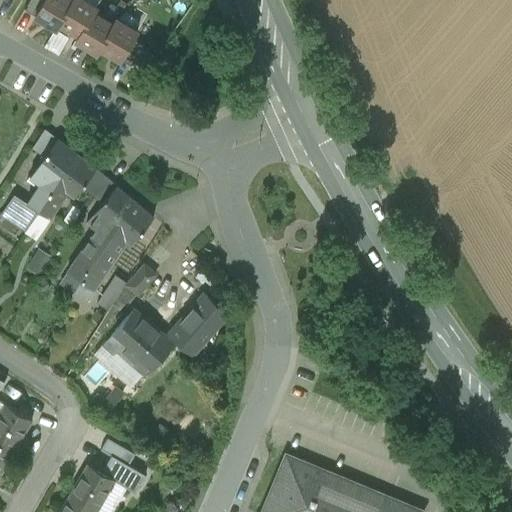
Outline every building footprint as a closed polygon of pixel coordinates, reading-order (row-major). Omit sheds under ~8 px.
[(55,27),(59,22),(71,0),(43,0),(35,15),(55,27)] [(71,0),(59,22),(79,34),(93,11),(99,0),(71,0)] [(96,52),(100,47),(114,23),(113,22),(93,11),(79,34),(76,40),(96,52)] [(114,23),(100,47),(120,59),(137,30),(134,28),(138,22),(137,19),(126,12),(123,13),(122,13),(119,19),(116,17),(113,22),(114,23)] [(44,156),(58,138),(45,128),(32,148),(44,156)] [(77,153),(58,138),(44,156),(27,180),(37,187),(27,202),(39,210),(57,183),(56,182),(77,153)] [(96,168),(77,153),(56,182),(57,183),(39,210),(50,218),(67,191),(75,197),(83,185),(96,168)] [(106,176),(96,167),(96,168),(83,185),(93,194),(106,176)] [(107,176),(106,176),(93,194),(103,202),(116,185),(107,176)] [(103,202),(86,222),(96,229),(67,271),(81,280),(116,230),(114,228),(135,201),(116,185),(103,202)] [(154,216),(135,201),(114,228),(116,230),(81,280),(95,289),(126,241),(131,244),(154,216)] [(29,267),(40,272),(49,252),(37,247),(29,267)] [(126,283),(141,293),(156,271),(142,261),(126,283)] [(123,296),(132,290),(121,276),(97,294),(107,308),(119,300),(126,310),(131,307),(123,296)] [(204,293),(169,333),(192,353),(227,313),(204,293)] [(173,342),(134,308),(114,330),(114,331),(103,344),(104,345),(104,344),(111,351),(122,345),(149,369),(173,342)] [(0,442),(14,451),(32,419),(0,399),(0,442)] [(0,474),(14,451),(0,442),(0,474)] [(114,450),(106,463),(133,477),(140,466),(114,450)] [(422,511),(425,508),(286,454),(262,511),(422,511)] [(87,463),(69,494),(96,510),(115,479),(87,463)] [(114,511),(129,488),(115,479),(96,510),(99,511),(114,511)] [(95,511),(96,510),(69,494),(59,511),(95,511)]
